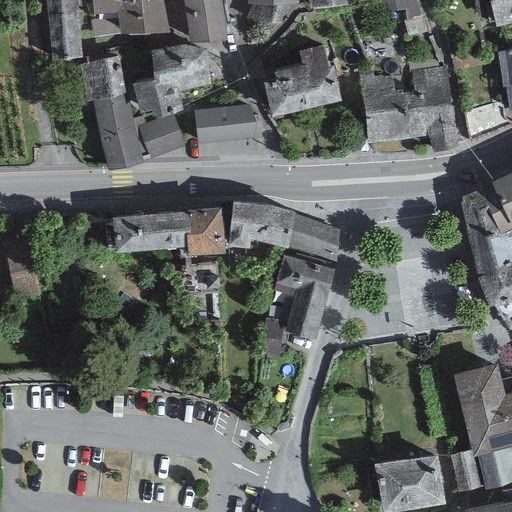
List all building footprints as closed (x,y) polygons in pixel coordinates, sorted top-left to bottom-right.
[(45,0),(51,61),(82,58),(77,0),(45,0)] [(91,0),(94,15),(117,13),(118,17),(120,33),(169,33),(163,0),(91,0)] [(184,0),(190,45),(227,40),(221,0),(184,0)] [(309,0),(311,9),(347,6),(346,0),(309,0)] [(378,0),(380,14),(404,10),(406,20),(403,21),(407,37),(429,30),(425,14),(420,17),(415,0),(378,0)] [(511,0),(489,0),(495,27),(511,23),(511,0)] [(281,24),(291,3),(252,5),(245,18),(281,24)] [(93,37),(120,33),(118,17),(90,20),(93,37)] [(178,92),(210,84),(207,50),(185,45),(151,52),(154,80),(176,75),(178,92)] [(301,67),(274,72),(276,81),(264,83),(270,117),(341,101),(334,66),(328,67),(323,45),(298,50),(301,67)] [(501,88),(505,88),(509,112),(511,110),(511,46),(496,50),(501,88)] [(126,94),(118,56),(77,65),(86,103),(93,101),(123,95),(126,94)] [(415,91),(403,93),(410,139),(431,136),(433,151),(457,148),(445,66),(412,71),(415,91)] [(372,68),(358,70),(367,144),(410,139),(403,93),(403,90),(394,91),(392,74),(373,76),(372,68)] [(132,85),(140,114),(151,110),(153,122),(174,114),(184,111),(178,92),(176,75),(154,80),(132,85)] [(107,171),(144,164),(129,103),(125,104),(123,95),(93,101),(107,171)] [(250,105),(194,111),(197,145),(262,138),(250,105)] [(153,122),(139,127),(150,159),(185,146),(174,114),(153,122)] [(511,172),(491,183),(498,197),(486,202),(501,234),(511,229),(511,172)] [(460,196),(476,275),(498,268),(489,238),(501,234),(486,202),(482,189),(460,196)] [(228,248),(249,249),(249,239),(288,249),(293,212),(269,205),(232,202),(228,248)] [(187,212),(112,219),(115,253),(187,247),(188,258),(225,254),(221,208),(187,211),(187,212)] [(293,212),(288,249),(335,262),(342,230),(293,212)] [(43,292),(40,237),(13,238),(16,293),(43,292)] [(315,340),(335,269),(282,254),(273,290),(293,295),(283,332),(315,340)] [(511,263),(498,268),(476,275),(489,307),(494,305),(503,321),(511,317),(511,263)] [(282,320),(265,319),(262,355),(279,357),(282,320)] [(472,449),(474,457),(477,456),(506,448),(511,446),(511,393),(505,395),(497,364),(451,376),(472,449)] [(511,483),(511,469),(506,448),(477,456),(485,486),(486,491),(511,483)] [(474,457),(472,449),(449,455),(459,493),(485,486),(477,456),(474,457)] [(375,464),(382,511),(397,511),(445,505),(437,454),(375,464)] [(511,511),(511,488),(502,490),(505,504),(464,511),(511,511)]
